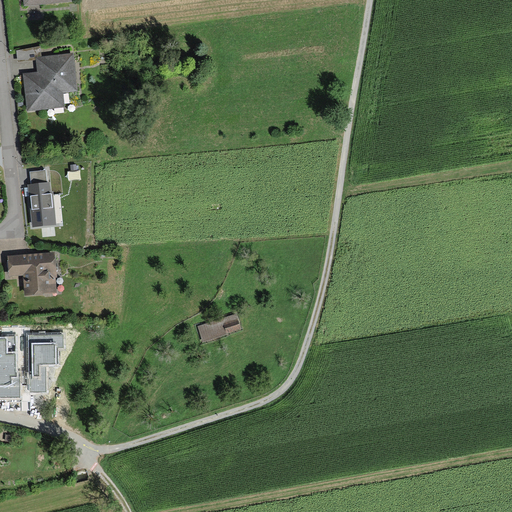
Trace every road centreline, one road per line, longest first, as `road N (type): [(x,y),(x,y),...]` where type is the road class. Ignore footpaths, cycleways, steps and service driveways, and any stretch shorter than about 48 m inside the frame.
road 1 (track): [(84,448),(110,448),(263,399),(293,372),(319,290),(367,0)]
road 2 (residential): [(0,229),(15,205),(0,60)]
